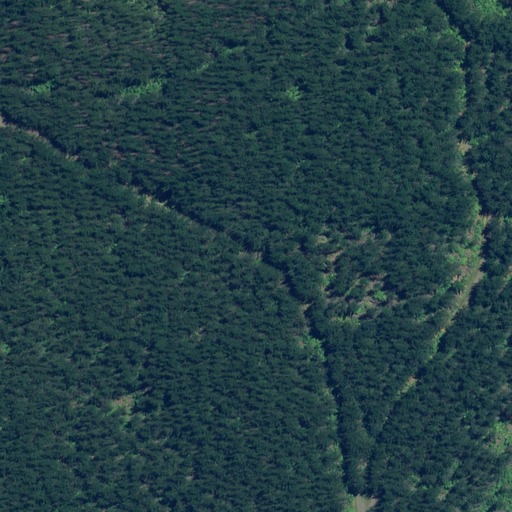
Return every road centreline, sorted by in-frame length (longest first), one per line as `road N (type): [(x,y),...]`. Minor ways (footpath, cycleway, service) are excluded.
road 1 (track): [(367,511),(367,470),(462,300),(484,206),(462,123),(474,38),(445,0)]
road 2 (track): [(367,470),(347,402),(277,257),(152,184),(0,123)]
